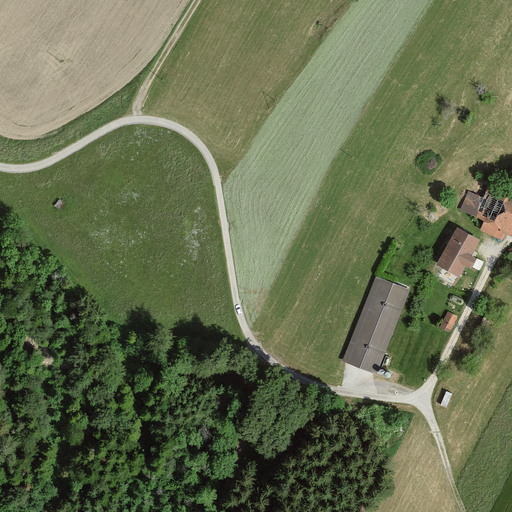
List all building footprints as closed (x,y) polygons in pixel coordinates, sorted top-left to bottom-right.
[(511,194),(492,186),(485,201),(470,195),(464,210),(511,231),(511,194)] [(457,230),(439,265),(460,276),(478,242),(457,230)] [(408,290),(378,279),(348,358),(378,369),(408,290)] [(457,319),(449,315),(444,326),(452,330),(457,319)] [(448,405),(454,391),(445,388),(440,402),(448,405)]
